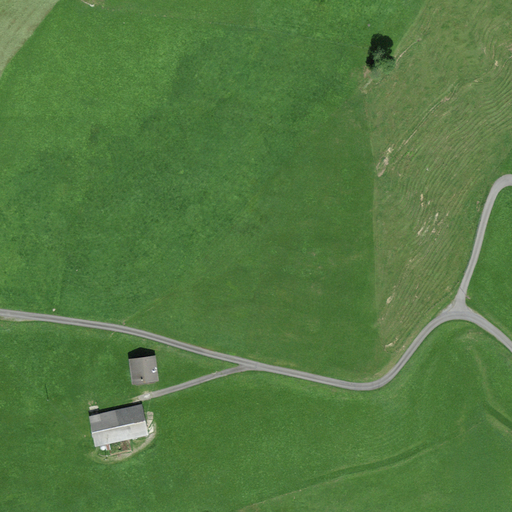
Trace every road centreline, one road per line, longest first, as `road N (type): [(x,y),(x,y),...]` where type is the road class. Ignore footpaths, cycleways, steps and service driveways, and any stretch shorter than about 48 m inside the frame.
road 1 (unclassified): [(511,348),(475,319),(447,316),(386,379),(356,386),(112,327),(0,312)]
road 2 (track): [(457,315),(494,189),(511,179)]
road 3 (track): [(139,401),(255,364)]
